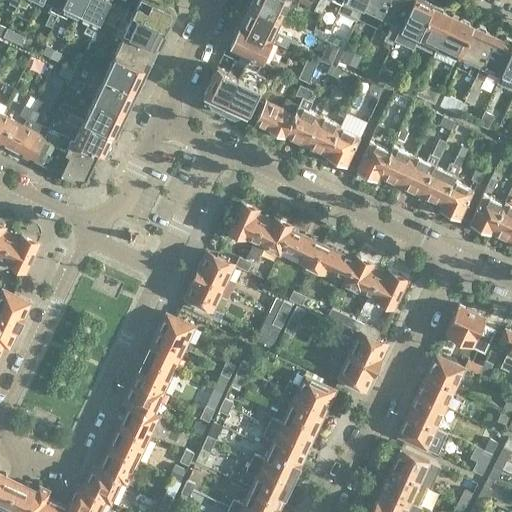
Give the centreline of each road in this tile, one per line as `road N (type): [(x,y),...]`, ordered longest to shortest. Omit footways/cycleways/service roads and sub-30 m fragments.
road 1 (residential): [(328,511),(451,261)]
road 2 (residential): [(24,461),(46,468),(69,459),(167,267)]
road 3 (residential): [(451,261),(227,155)]
road 4 (residential): [(99,234),(0,429)]
road 5 (residential): [(160,125),(216,0)]
road 6 (residential): [(167,267),(227,155)]
road 7 (residential): [(99,234),(160,125)]
